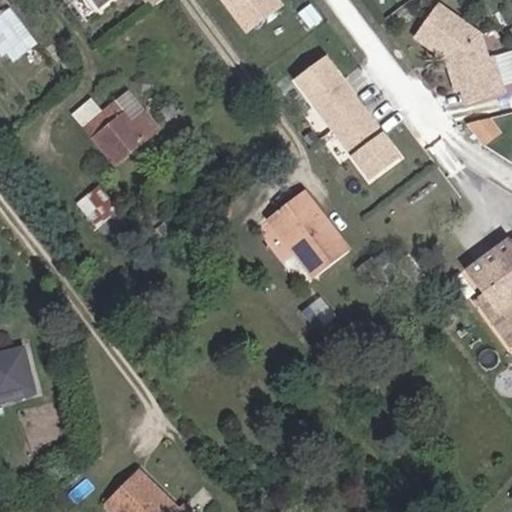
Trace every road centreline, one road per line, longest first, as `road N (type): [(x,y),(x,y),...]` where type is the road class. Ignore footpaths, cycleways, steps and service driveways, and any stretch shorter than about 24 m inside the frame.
road 1 (unknown): [(0,192),(176,421)]
road 2 (unknown): [(339,0),(496,219)]
